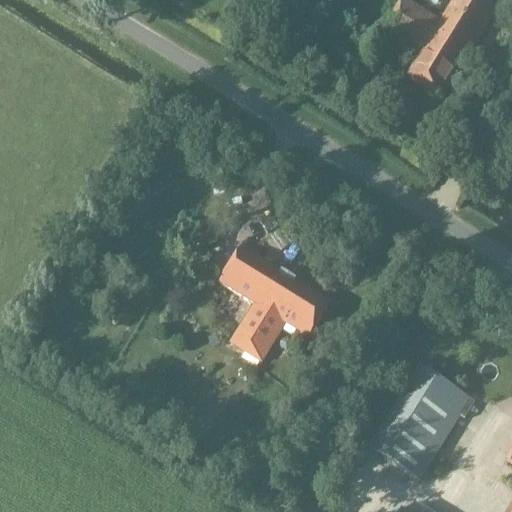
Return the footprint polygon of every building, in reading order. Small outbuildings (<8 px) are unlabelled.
[(440,98),(495,10),(479,0),(454,0),(439,24),(401,0),(400,0),(382,30),(421,54),(406,77),(440,98)] [(189,257),(201,236),(180,224),(168,245),(189,257)] [(309,339),(330,305),(242,250),(221,284),(256,306),(232,345),(262,363),(286,325),(309,339)] [(420,371),(371,453),(420,482),(460,418),(465,421),(475,404),(420,371)] [(489,481),(483,492),(467,483),(455,505),(467,511),(490,511),(503,489),(489,481)]
